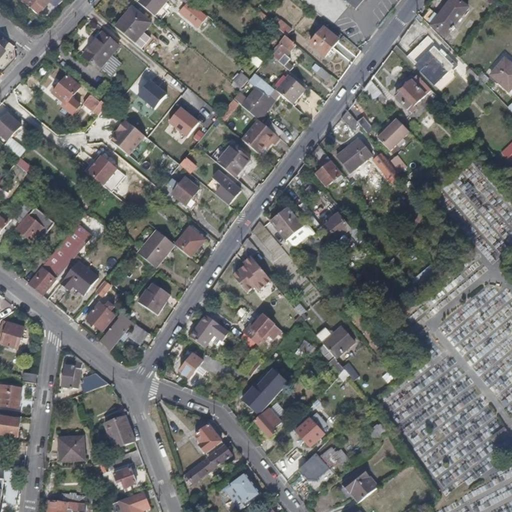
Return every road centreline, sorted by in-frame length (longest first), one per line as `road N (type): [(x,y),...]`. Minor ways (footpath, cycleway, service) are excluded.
road 1 (residential): [(415,0),(236,233),(131,386)]
road 2 (residential): [(131,386),(221,413),(299,511)]
road 3 (residential): [(27,511),(56,322)]
road 4 (residential): [(176,511),(131,386)]
